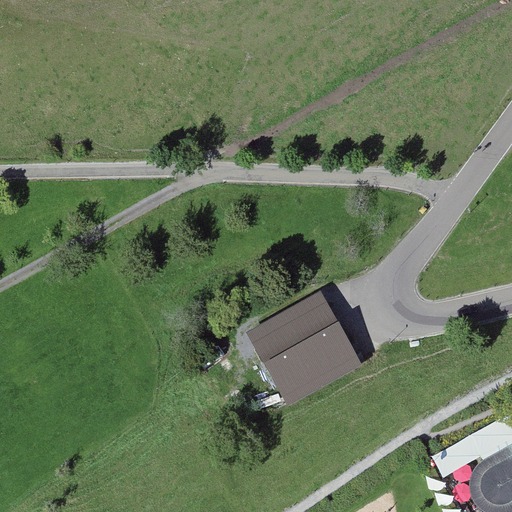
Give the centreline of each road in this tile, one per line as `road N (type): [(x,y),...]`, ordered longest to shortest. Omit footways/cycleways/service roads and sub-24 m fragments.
road 1 (track): [(454,200),(383,178),(0,172)]
road 2 (residential): [(511,122),(397,283),(408,306),(429,317),(511,301)]
road 3 (track): [(199,170),(0,288)]
